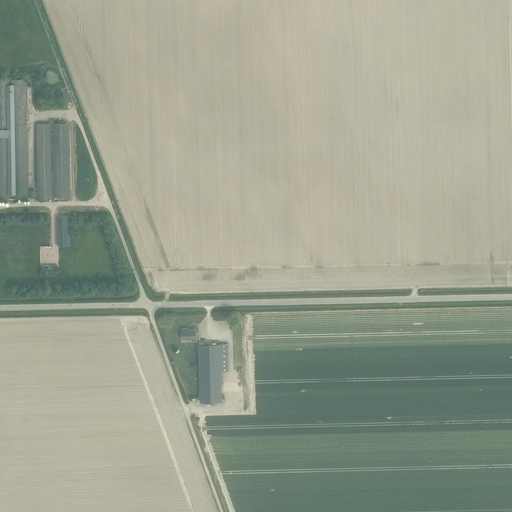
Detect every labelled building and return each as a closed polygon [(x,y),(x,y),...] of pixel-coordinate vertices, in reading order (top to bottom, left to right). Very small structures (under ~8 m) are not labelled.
[(0,198),(27,198),(37,197),(37,198),(69,198),(67,123),(60,123),(60,120),(57,120),(57,123),(36,124),(37,191),(27,191),(26,124),(25,124),(25,122),(26,122),(26,109),(25,78),(0,78),(0,198)] [(69,216),(58,216),(58,246),(69,246),(69,216)] [(58,266),(41,266),(41,275),(58,275),(58,266)] [(191,341),(195,341),(195,329),(187,330),(187,329),(182,329),(182,339),(191,339),(191,341)] [(200,402),(211,401),(211,405),(215,404),(215,401),(222,401),(221,371),(228,371),(227,343),(198,344),(200,402)]
